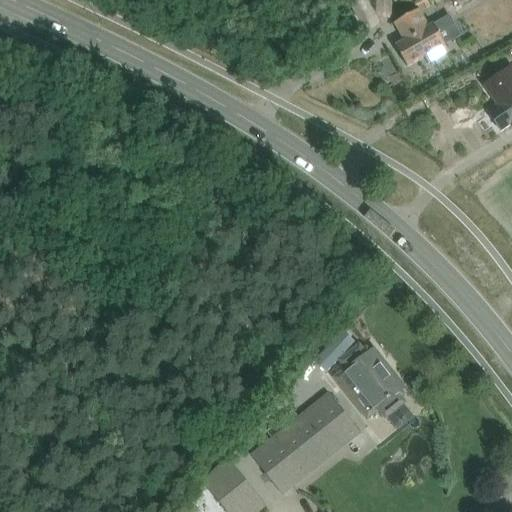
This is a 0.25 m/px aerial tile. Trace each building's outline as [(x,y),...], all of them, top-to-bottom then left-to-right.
[(428,27),(418,10),(394,23),(404,41),(395,46),(407,67),(424,57),(428,64),(449,52),(445,45),(433,24),(428,27)] [(445,23),(453,43),(466,38),(459,18),(445,23)] [(484,85),(484,86),(487,84),(500,103),(497,105),(511,126),(511,67),(484,85)] [(58,244),(41,262),(57,276),(73,259),(58,244)] [(342,332),(315,362),(327,372),(354,343),(342,332)] [(366,356),(359,348),(342,362),(348,370),(337,379),(367,417),(388,401),(389,402),(393,398),(393,397),(403,389),(372,351),(366,356)] [(283,493),(358,434),(328,396),(253,456),(283,493)] [(258,511),(264,507),(226,460),(204,483),(227,511),(258,511)] [(511,476),(500,482),(508,498),(511,496),(511,476)]
